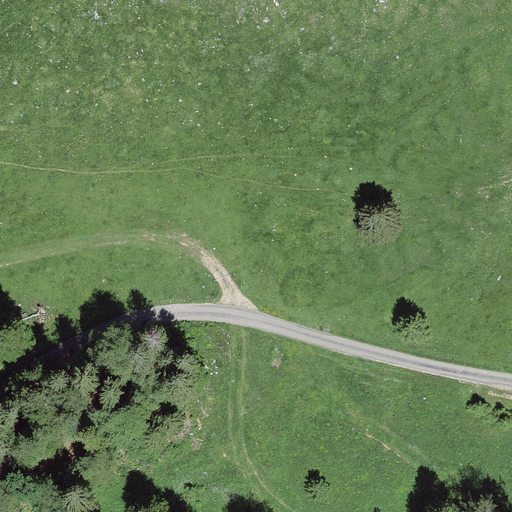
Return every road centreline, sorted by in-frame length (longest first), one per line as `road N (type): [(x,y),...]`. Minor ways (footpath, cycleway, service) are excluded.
road 1 (track): [(511,380),(241,317),(183,312),(106,330),(0,392)]
road 2 (track): [(0,268),(101,247),(178,248),(216,265),(241,317)]
